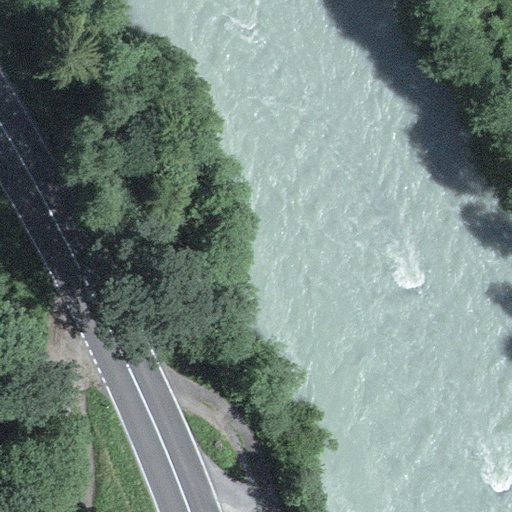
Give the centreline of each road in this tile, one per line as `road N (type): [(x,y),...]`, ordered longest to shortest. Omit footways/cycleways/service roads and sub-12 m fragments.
road 1 (secondary): [(0,122),(103,303),(184,511)]
road 2 (track): [(103,303),(56,368),(75,511)]
